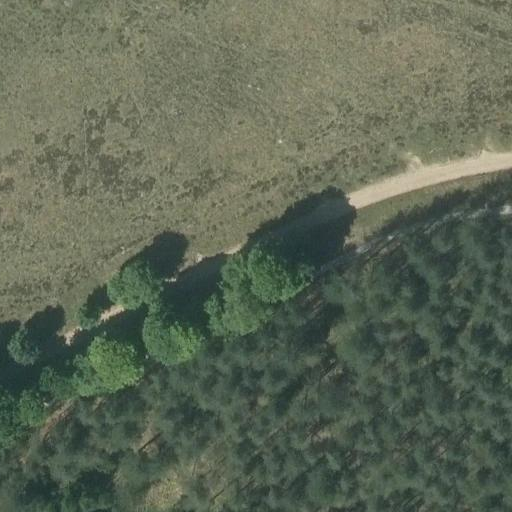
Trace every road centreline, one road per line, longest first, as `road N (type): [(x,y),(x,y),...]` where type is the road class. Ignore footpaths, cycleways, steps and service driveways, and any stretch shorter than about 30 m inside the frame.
road 1 (track): [(112,316),(270,235),(430,172),(511,162)]
road 2 (track): [(0,373),(112,316)]
